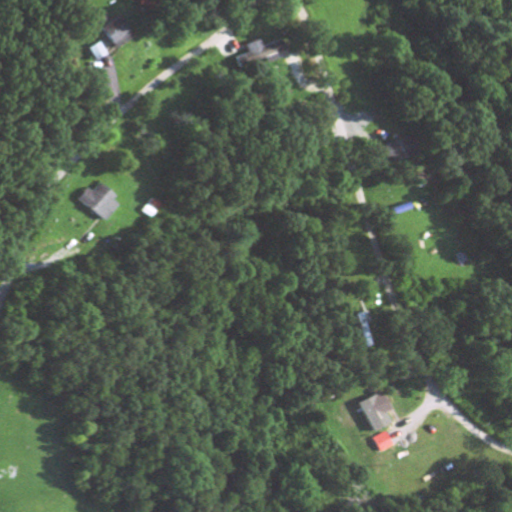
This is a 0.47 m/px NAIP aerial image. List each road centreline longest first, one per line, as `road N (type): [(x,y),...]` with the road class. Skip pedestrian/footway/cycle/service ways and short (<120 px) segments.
road 1 (residential): [(511,453),(467,429),(423,378),(302,23),(283,0)]
road 2 (residential): [(0,293),(62,166),(258,0)]
